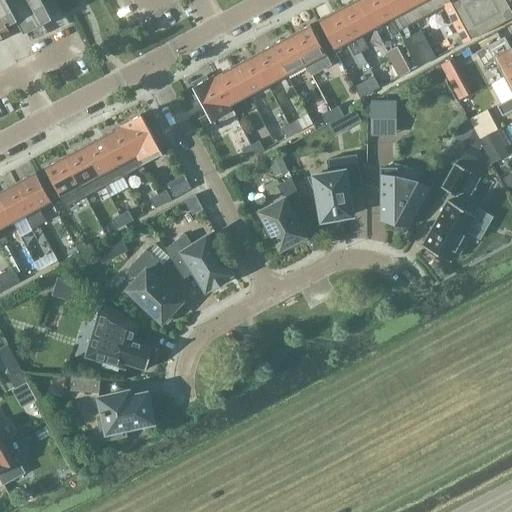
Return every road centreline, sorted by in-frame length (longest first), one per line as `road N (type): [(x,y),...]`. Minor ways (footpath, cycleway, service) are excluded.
road 1 (residential): [(146,65),(272,294)]
road 2 (residential): [(146,65),(0,144)]
road 3 (residential): [(272,294),(202,340),(190,358),(189,396)]
road 4 (residential): [(273,0),(146,65)]
road 5 (residential): [(272,294),(341,263),(378,262),(395,271)]
